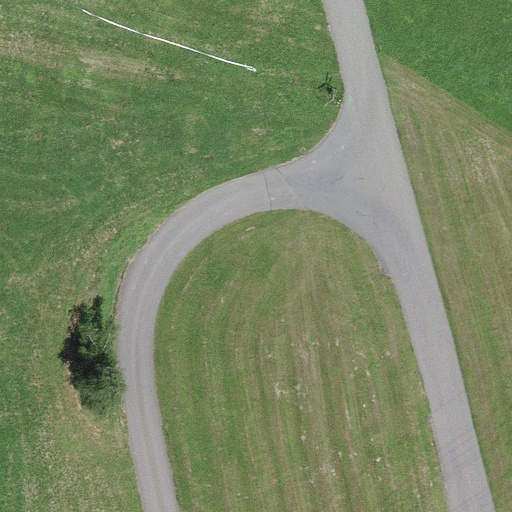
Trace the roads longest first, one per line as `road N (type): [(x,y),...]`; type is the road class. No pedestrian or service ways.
road 1 (unclassified): [(381,169),(246,201),(178,241),(147,290),(144,363),(168,511)]
road 2 (unclassified): [(381,169),(478,511)]
road 3 (unclassified): [(340,0),(381,169)]
